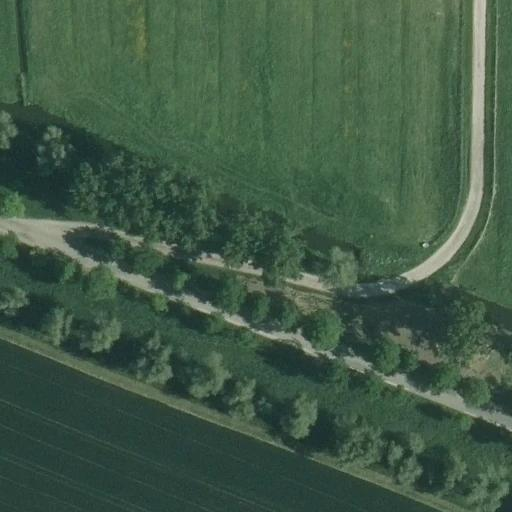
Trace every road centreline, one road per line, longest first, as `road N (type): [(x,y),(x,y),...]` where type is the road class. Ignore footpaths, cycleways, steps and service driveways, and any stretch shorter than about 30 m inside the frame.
road 1 (track): [(0,277),(511,479)]
road 2 (tertiary): [(0,223),(511,423)]
road 3 (track): [(115,375),(131,329),(360,364)]
